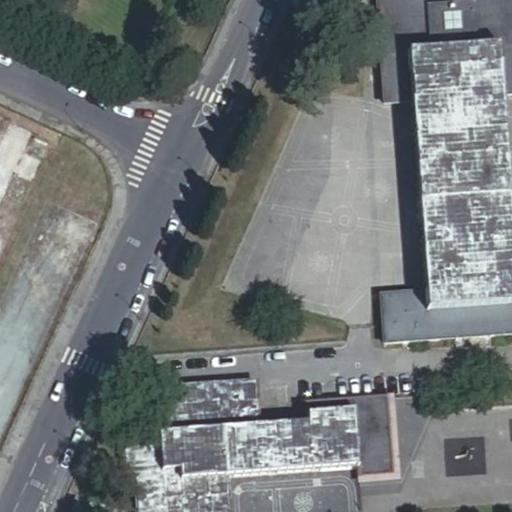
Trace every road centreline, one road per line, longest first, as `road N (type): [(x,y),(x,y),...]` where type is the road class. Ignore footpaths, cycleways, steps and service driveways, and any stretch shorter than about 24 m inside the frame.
road 1 (residential): [(22,511),(188,158)]
road 2 (unknown): [(87,364),(372,370)]
road 3 (unclassified): [(188,158),(0,75)]
road 4 (residential): [(188,158),(260,0)]
